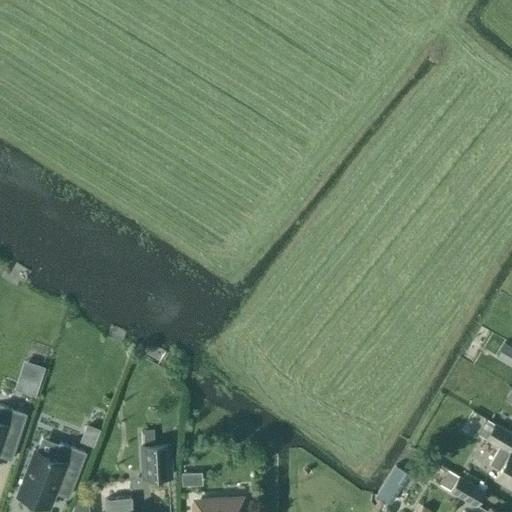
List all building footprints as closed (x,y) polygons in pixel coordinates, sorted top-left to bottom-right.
[(511,345),(504,341),(496,355),(511,363),(511,345)] [(10,457),(25,412),(0,403),(0,452),(1,449),(11,452),(9,457),(10,457)] [(511,432),(487,418),(478,433),(499,446),(489,463),(499,469),(494,477),(511,487),(511,432)] [(93,444),(99,428),(86,423),(80,439),(93,444)] [(68,495),(85,451),(59,441),(54,455),(34,447),(16,494),(49,506),(55,490),(58,491),(59,486),(68,490),(67,495),(68,495)] [(144,476),(170,475),(168,443),(142,445),(144,476)] [(394,464),(375,495),(384,501),(394,486),(398,488),(408,473),(394,464)] [(449,469),(440,483),(476,504),(484,490),(449,469)] [(180,471),(181,485),(199,484),(198,470),(180,471)] [(131,511),(131,497),(105,498),(105,511),(131,511)] [(241,511),(241,499),(197,502),(197,511),(241,511)]
